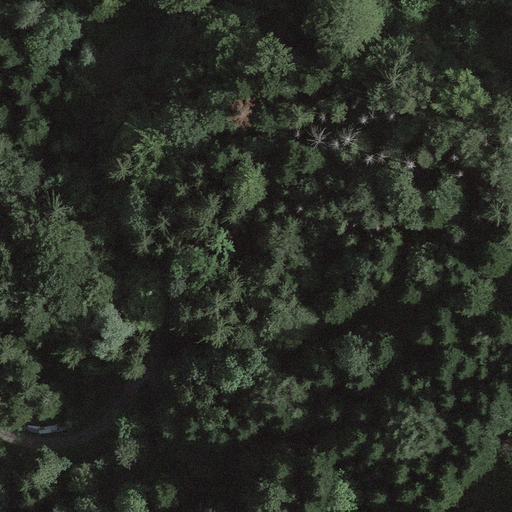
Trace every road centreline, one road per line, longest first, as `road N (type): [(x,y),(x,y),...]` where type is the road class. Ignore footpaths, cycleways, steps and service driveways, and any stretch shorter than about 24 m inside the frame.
road 1 (track): [(209,0),(156,25),(117,57),(91,101),(91,151),(141,266),(156,354),(106,422),(80,437),(49,441),(0,429)]
road 2 (track): [(156,354),(155,427),(134,472),(99,511)]
